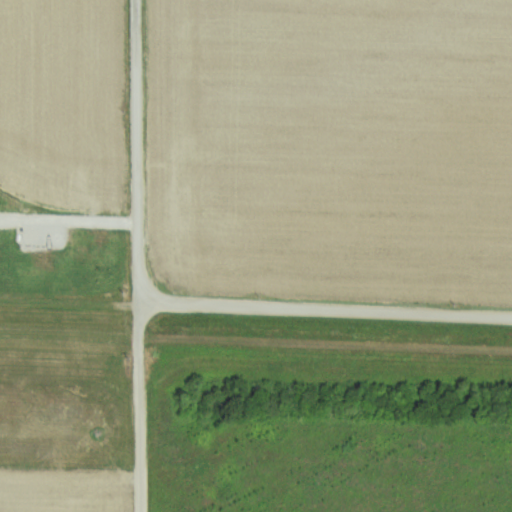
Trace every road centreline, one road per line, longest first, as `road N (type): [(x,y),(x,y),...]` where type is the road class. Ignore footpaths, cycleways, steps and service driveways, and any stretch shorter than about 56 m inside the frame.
road 1 (residential): [(144,511),(133,0)]
road 2 (residential): [(511,318),(137,303)]
road 3 (track): [(0,473),(50,478),(144,469)]
